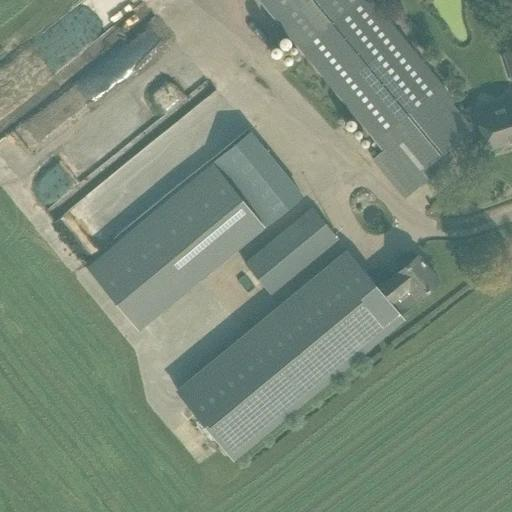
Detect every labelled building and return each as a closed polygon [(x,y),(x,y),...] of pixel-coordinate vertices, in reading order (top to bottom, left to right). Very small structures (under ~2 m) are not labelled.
[(258,0),(296,44),(300,42),(350,0),(258,0)] [(365,0),(350,0),(300,42),(387,147),(372,160),(404,198),(452,158),(445,150),(471,128),(459,113),(365,0)] [(511,102),(476,115),(487,151),(511,142),(511,102)] [(249,133),(212,163),(264,227),(302,197),(249,133)] [(88,265),(141,329),(264,227),(212,163),(88,265)] [(312,209),(297,222),(321,252),(337,239),(312,209)] [(230,457),(401,316),(391,304),(409,289),(409,290),(418,300),(424,295),(440,282),(418,256),(396,274),(397,274),(379,289),(349,253),(178,394),(230,457)]
